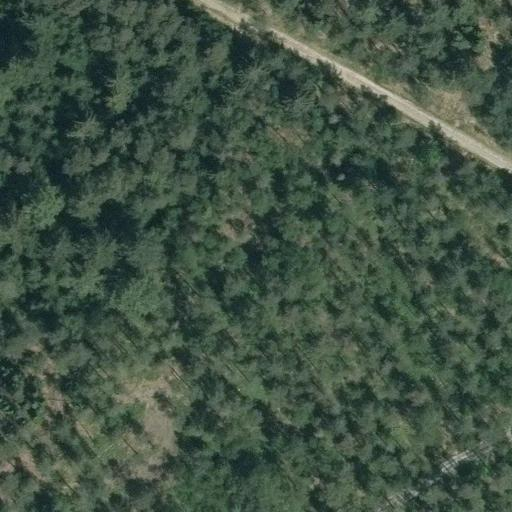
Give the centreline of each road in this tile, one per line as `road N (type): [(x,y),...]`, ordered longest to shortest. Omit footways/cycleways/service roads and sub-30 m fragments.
road 1 (track): [(511,169),(204,0)]
road 2 (unknown): [(367,511),(511,432)]
